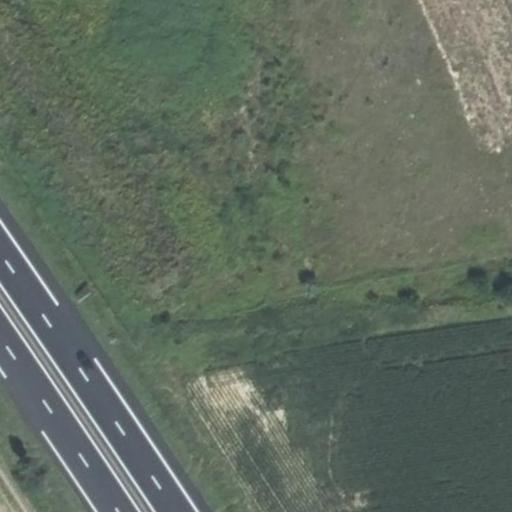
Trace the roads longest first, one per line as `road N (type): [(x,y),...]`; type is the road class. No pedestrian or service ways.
road 1 (trunk): [(177,511),(0,256)]
road 2 (trunk): [(0,340),(118,511)]
